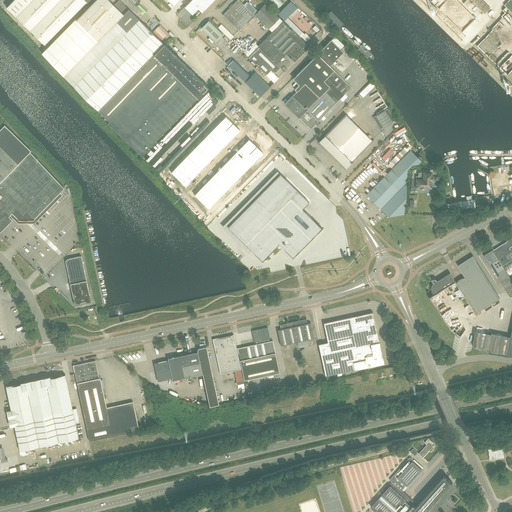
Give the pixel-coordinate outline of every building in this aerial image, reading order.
[(88,0),(14,0),(7,7),(45,45),(88,0)] [(41,52),(63,75),(128,9),(119,0),(114,5),(108,0),(95,0),(76,20),(75,18),(42,51),(41,52)] [(190,0),(185,6),(188,10),(192,14),(198,8),(202,12),(213,0),(190,0)] [(245,6),(239,0),(237,0),(223,15),(234,26),(239,30),(254,15),(258,11),(249,2),(245,6)] [(470,10),(472,8),(476,4),(485,13),(490,8),(481,0),(466,0),(464,3),(470,10)] [(290,1),(278,14),(284,20),(297,7),(291,1),(290,1)] [(258,11),(254,15),(264,24),(266,27),(268,29),(279,18),(265,4),(258,11)] [(164,44),(131,12),(128,9),(63,75),(99,110),(164,44)] [(327,17),(340,30),(343,26),(331,13),(327,17)] [(201,28),(215,42),(223,34),(209,20),(201,28)] [(286,53),(294,61),(309,46),(292,29),(291,30),(282,21),(271,32),(262,41),(280,60),(286,53)] [(218,28),(230,40),(234,37),(221,25),(218,28)] [(343,52),(331,40),(317,54),(329,66),(343,52)] [(274,73),(280,67),(280,68),(284,64),(280,60),(262,41),(258,45),(256,43),(245,54),(274,82),(275,81),(278,77),(274,73)] [(208,87),(164,44),(99,110),(98,111),(108,120),(107,122),(142,155),(208,87)] [(317,54),(296,75),(302,81),(294,89),(296,92),(284,104),(310,129),(351,87),(340,76),(329,66),(317,54)] [(245,81),(250,76),(233,59),(228,65),(245,81)] [(337,62),(336,63),(334,64),(341,70),(343,67),(337,62)] [(250,76),(245,81),(260,96),(263,93),(266,90),(269,86),(254,72),(250,76)] [(381,129),(394,120),(387,109),(373,117),(381,129)] [(373,141),(346,114),(319,141),(346,168),(352,162),(373,141)] [(225,115),(170,172),(185,186),(240,130),(225,115)] [(0,186),(19,206),(12,213),(19,220),(33,219),(64,188),(30,151),(31,150),(4,125),(0,129),(0,186)] [(249,138),(194,194),(209,209),(264,153),(249,138)] [(399,191),(407,183),(407,168),(411,165),(417,164),(422,160),(410,150),(384,176),(399,191)] [(431,172),(424,172),(418,171),(418,176),(415,176),(415,179),(411,179),(411,191),(415,191),(415,180),(416,180),(416,186),(421,187),(422,187),(423,188),(424,188),(425,187),(426,187),(430,187),(431,180),(432,180),(432,176),(431,176),(431,172)] [(280,173),(228,226),(251,249),(255,253),(262,260),(273,250),(279,243),(285,250),(293,257),(321,228),(314,220),(302,209),(309,202),(280,173)] [(381,209),(399,191),(384,176),(366,195),(371,200),(375,204),(381,209)] [(404,214),(406,196),(407,183),(399,191),(381,209),(388,216),(404,214)] [(0,229),(3,227),(3,228),(6,225),(6,224),(11,219),(12,219),(9,216),(12,213),(19,206),(0,186),(0,229)] [(449,212),(476,208),(475,199),(451,202),(450,196),(445,197),(446,205),(448,205),(449,212)] [(511,260),(511,238),(494,250),(504,265),(511,260)] [(503,285),(511,280),(493,250),(484,256),(503,285)] [(458,265),(460,270),(465,277),(464,277),(460,279),(457,282),(456,282),(476,313),(500,298),(473,255),(458,265)] [(75,305),(87,302),(91,301),(82,256),(68,258),(66,260),(75,305)] [(432,279),(431,279),(433,281),(434,283),(433,283),(433,284),(432,285),(432,286),(432,287),(432,288),(432,289),(432,290),(434,294),(455,281),(450,273),(443,277),(438,280),(437,279),(436,279),(435,278),(434,278),(433,279),(432,279)] [(324,323),(328,343),(331,353),(379,342),(380,342),(374,312),(324,323)] [(301,320),(293,322),(297,342),(298,344),(298,346),(308,344),(307,340),(313,338),(315,338),(311,322),(308,323),(307,319),(301,320)] [(281,329),(278,330),(280,339),(281,345),(294,343),(297,342),(293,322),(286,323),(280,324),(281,329)] [(482,351),(488,353),(492,333),(492,330),(476,326),(472,345),(482,351)] [(240,360),(275,353),(273,340),(269,341),(268,339),(271,339),(268,328),(260,329),(252,330),(255,342),(257,342),(257,344),(237,348),(240,360)] [(511,336),(492,333),(488,353),(508,356),(511,356),(511,336)] [(241,369),(234,335),(213,339),(220,373),(241,369)] [(382,358),(379,342),(331,353),(328,343),(319,345),(326,376),(385,363),(384,358),(382,358)] [(172,380),(202,374),(210,406),(219,404),(206,346),(197,348),(198,352),(168,358),(168,360),(154,363),(158,381),(172,378),(172,380)] [(280,373),(275,353),(240,360),(244,380),(280,373)] [(78,365),(78,364),(73,365),(89,441),(139,430),(133,401),(107,407),(100,378),(99,378),(97,369),(95,360),(80,364),(80,365),(78,365)] [(234,371),(237,384),(244,383),(241,369),(234,371)] [(26,382),(33,418),(72,409),(65,374),(60,375),(26,382)] [(9,401),(11,410),(8,411),(7,412),(8,416),(9,417),(11,425),(13,426),(14,426),(17,426),(17,425),(20,424),(21,423),(21,421),(33,418),(26,382),(6,387),(9,401)] [(17,426),(14,426),(20,451),(59,442),(79,438),(75,421),(72,409),(33,418),(21,421),(21,423),(20,424),(17,425),(17,426)] [(425,442),(427,444),(419,453),(423,457),(429,450),(432,451),(434,449),(432,447),(434,446),(432,444),(433,442),(428,438),(425,442)] [(488,447),(490,459),(504,458),(503,445),(488,447)] [(379,497),(371,507),(376,511),(425,511),(452,482),(447,478),(448,477),(445,474),(443,477),(419,504),(415,501),(414,501),(401,490),(402,489),(406,485),(406,484),(407,486),(422,469),(412,461),(409,458),(390,480),(392,481),(388,485),(390,486),(382,495),(380,497),(379,497)]
